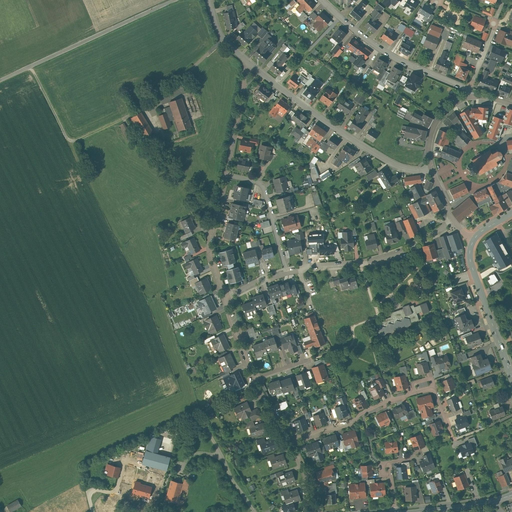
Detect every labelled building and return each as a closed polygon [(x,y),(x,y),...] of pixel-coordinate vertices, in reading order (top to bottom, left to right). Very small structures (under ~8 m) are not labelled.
[(309,0),(308,0),(303,6),(304,8),(308,12),(315,5),(309,0)] [(362,0),(361,0),(356,7),(359,10),(362,6),(364,7),(367,4),(362,0)] [(395,9),(401,2),(398,0),(394,5),(392,7),(395,9)] [(417,3),(411,0),(405,0),(402,7),(412,12),(417,3)] [(384,8),(377,3),(373,8),(374,9),(380,13),(384,8)] [(432,10),(423,4),(418,13),(424,16),(422,19),(426,21),(430,13),(432,10)] [(356,7),(355,7),(350,14),(358,20),(363,14),(359,10),(356,7)] [(491,8),(490,12),(482,9),(481,12),(492,16),(495,9),(491,8)] [(378,18),(381,15),(380,13),(374,9),(370,14),(372,16),(374,14),(377,17),(377,18),(378,18)] [(232,11),(223,13),(225,21),(234,19),(232,11)] [(318,16),(313,12),(309,16),(313,21),(315,19),(315,18),(318,16)] [(329,19),(321,12),(318,16),(315,19),(323,25),(324,26),(329,19)] [(484,21),(475,17),(471,26),(481,30),(484,21)] [(234,19),(225,21),(227,29),(236,27),(234,19)] [(374,22),(370,19),(365,26),(373,33),(379,26),(374,22)] [(323,25),(317,20),(312,26),(318,31),(323,25)] [(406,27),(400,23),(397,29),(403,32),(406,27)] [(441,29),(431,25),(427,32),(427,34),(438,38),(441,29)] [(250,26),(243,33),(250,39),(252,37),(252,38),(256,34),(255,33),(256,32),(250,26)] [(414,32),(406,27),(403,32),(411,37),(414,32)] [(267,32),(262,28),(257,34),(262,38),(266,33),(267,32)] [(339,28),(331,37),(338,43),(346,33),(339,28)] [(386,30),(380,38),(390,45),(396,36),(386,30)] [(511,35),(507,33),(500,31),(498,34),(495,40),(505,44),(506,41),(510,43),(511,39),(511,35)] [(242,32),(236,38),(245,47),(251,40),(250,39),(243,33),(242,32)] [(270,37),(266,33),(262,38),(260,40),(263,42),(266,38),(268,39),(270,37)] [(438,38),(427,34),(422,45),(434,50),(439,39),(438,38)] [(471,38),(466,36),(462,46),(467,48),(471,38)] [(263,42),(260,46),(259,48),(263,51),(265,49),(267,48),(269,51),(270,50),(271,51),(274,47),(273,46),(275,45),(274,45),(275,44),(274,42),(272,41),(270,42),(268,39),(266,38),(263,42)] [(481,42),(471,38),(467,48),(477,52),(481,42)] [(355,40),(355,41),(352,39),(346,47),(354,53),(354,52),(359,45),(360,45),(357,43),(357,42),(355,40)] [(446,41),(443,50),(448,52),(452,43),(446,41)] [(412,47),(402,42),(398,50),(402,52),(402,53),(407,56),(412,47)] [(341,47),(337,44),(332,50),(335,53),(336,53),(339,49),(341,47)] [(364,49),(359,45),(354,52),(358,54),(365,60),(370,53),(364,49)] [(259,48),(253,54),(262,62),(268,55),(263,51),(259,48)] [(505,52),(494,48),(492,53),(490,53),(489,56),(501,61),(505,52)] [(448,52),(443,50),(439,60),(444,62),(448,52)] [(283,53),(276,62),(280,65),(287,57),(283,53)] [(465,56),(457,53),(455,59),(462,62),(465,56)] [(365,60),(358,54),(355,58),(351,56),(348,60),(359,68),(360,65),(365,60)] [(387,63),(378,58),(372,69),(379,72),(381,73),(383,69),(387,63)] [(462,62),(455,59),(454,62),(456,62),(455,65),(459,66),(464,68),(466,64),(462,62)] [(496,61),(490,59),(487,68),(492,70),(496,61)] [(444,62),(439,60),(438,62),(436,62),(434,67),(445,72),(449,64),(444,62)] [(508,70),(511,63),(507,61),(503,68),(508,70)] [(276,62),(275,62),(274,64),(270,68),(278,75),(284,68),(280,65),(276,62)] [(359,68),(355,73),(358,76),(364,68),(360,65),(359,68)] [(464,68),(459,66),(458,68),(457,68),(456,71),(457,72),(455,76),(464,80),(468,70),(464,68)] [(401,71),(393,67),(387,79),(394,83),(395,80),(401,71)] [(381,73),(379,72),(376,77),(381,79),(386,71),(383,69),(381,73)] [(484,70),(478,85),(488,89),(491,81),(490,80),(486,79),(489,72),(484,70)] [(381,79),(379,82),(381,84),(385,86),(387,83),(384,81),(389,73),(386,71),(381,79)] [(406,83),(405,85),(406,85),(407,86),(407,87),(412,89),(414,90),(416,87),(417,87),(420,82),(419,82),(421,78),(416,76),(411,74),(409,79),(408,78),(405,83),(406,83)] [(297,79),(292,75),(287,82),(295,88),(300,81),(297,79)] [(405,83),(408,78),(402,75),(398,83),(405,87),(406,85),(405,85),(406,83),(405,83)] [(511,84),(511,79),(504,76),(502,79),(499,85),(502,86),(503,83),(505,84),(506,82),(511,85),(511,84)] [(491,81),(488,89),(494,91),(497,83),(493,81),(494,80),(491,78),(490,80),(491,81)] [(252,86),(256,89),(261,83),(256,80),(252,86)] [(164,82),(151,87),(153,93),(166,88),(164,82)] [(305,92),(303,91),(301,94),(306,98),(307,96),(311,99),(320,86),(317,83),(317,84),(313,82),(307,88),(305,92)] [(271,93),(261,85),(255,94),(260,98),(264,101),(271,93)] [(502,86),(499,85),(496,93),(506,97),(509,89),(502,86)] [(323,95),(322,95),(319,100),(328,106),(331,101),(331,100),(333,97),(334,98),(337,94),(328,88),(323,95)] [(271,93),(264,101),(263,103),(266,105),(273,95),(271,93)] [(365,96),(360,94),(356,100),(360,103),(365,96)] [(181,98),(169,102),(170,106),(172,112),(174,119),(175,121),(188,117),(181,98)] [(289,106),(280,99),(275,107),(280,110),(284,113),(289,106)] [(352,106),(342,99),(336,107),(341,110),(340,111),(341,112),(341,110),(346,114),(352,106)] [(280,110),(275,107),(271,113),(275,116),(280,110)] [(469,108),(459,114),(474,139),(484,133),(484,132),(485,132),(482,127),(483,123),(487,124),(488,108),(478,107),(478,108),(477,108),(470,108),(469,108)] [(494,116),(492,120),(493,121),(492,123),(491,123),(491,125),(491,126),(491,128),(490,128),(489,130),(490,130),(489,133),(488,133),(486,137),(496,140),(502,122),(511,125),(511,124),(511,109),(507,108),(503,120),(494,116)] [(405,112),(399,109),(396,115),(402,118),(405,112)] [(366,115),(359,110),(354,119),(361,123),(366,115)] [(301,115),(296,111),(291,118),(303,127),(307,121),(305,119),(305,118),(305,117),(302,114),(301,115)] [(422,116),(413,112),(410,119),(419,123),(422,116)] [(141,113),(129,121),(140,140),(145,137),(136,124),(145,119),(141,113)] [(166,113),(158,116),(163,129),(171,126),(169,121),(167,114),(166,113)] [(431,118),(423,114),(422,116),(419,123),(427,127),(428,127),(432,119),(431,119),(431,118)] [(188,117),(175,121),(178,131),(191,126),(188,117)] [(450,117),(444,123),(450,128),(454,123),(451,120),(450,117)] [(457,117),(451,120),(454,123),(455,125),(460,122),(457,117)] [(354,119),(354,118),(349,126),(358,132),(363,124),(361,123),(354,119)] [(145,119),(136,124),(145,137),(153,132),(145,119)] [(465,131),(460,122),(455,125),(456,125),(459,128),(456,131),(457,133),(460,129),(464,134),(466,132),(465,131)] [(123,123),(119,125),(126,137),(130,135),(123,123)] [(309,132),(308,133),(317,140),(319,141),(325,132),(314,124),(309,132)] [(405,130),(404,136),(411,137),(411,139),(416,140),(416,138),(424,140),(426,131),(406,126),(405,130)] [(377,135),(369,129),(364,137),(372,142),(377,135)] [(449,134),(439,129),(435,142),(444,146),(448,148),(449,146),(447,145),(450,138),(447,137),(449,134)] [(464,134),(460,129),(457,133),(452,137),(455,141),(457,143),(459,145),(462,148),(467,143),(469,141),(470,140),(464,134)] [(317,140),(308,133),(309,132),(306,130),(303,133),(300,138),(304,140),(301,143),(309,149),(311,146),(312,147),(315,143),(317,140)] [(130,135),(126,137),(131,145),(135,143),(130,135)] [(339,141),(331,136),(326,143),(329,145),(334,149),(339,141)] [(250,141),(241,140),(239,149),(244,150),(244,151),(249,152),(250,146),(252,147),(253,144),(253,142),(250,141)] [(326,143),(324,141),(320,146),(319,148),(325,151),(329,145),(326,143)] [(320,146),(315,143),(312,147),(311,146),(309,149),(316,153),(319,148),(320,146)] [(270,147),(261,145),(258,158),(263,159),(263,158),(268,159),(268,158),(269,154),(270,147)] [(354,151),(345,145),(340,153),(345,156),(347,157),(349,159),(354,151)] [(440,156),(447,159),(453,149),(448,148),(444,146),(442,151),(440,156)] [(459,152),(453,149),(447,159),(455,162),(459,152)] [(484,153),(481,155),(480,154),(479,154),(478,153),(475,155),(476,156),(475,156),(476,157),(472,159),(471,159),(471,160),(472,160),(473,163),(472,163),(472,164),(471,164),(470,164),(469,164),(469,165),(469,166),(468,166),(467,165),(467,166),(467,167),(466,168),(466,169),(468,168),(470,172),(469,173),(469,174),(470,173),(471,175),(472,174),(472,173),(476,171),(477,172),(478,171),(479,173),(479,174),(480,173),(484,171),(485,174),(499,167),(498,166),(502,163),(499,158),(500,158),(501,158),(500,157),(501,155),(502,155),(502,154),(501,154),(500,152),(500,151),(499,151),(497,151),(497,150),(496,150),(496,151),(494,152),(493,151),(493,152),(493,153),(491,154),(490,151),(490,149),(489,149),(489,150),(485,153),(484,151),(483,152),(484,153)] [(321,150),(315,160),(319,163),(325,153),(321,150)] [(345,156),(340,153),(335,161),(340,164),(341,161),(345,156)] [(359,157),(348,164),(350,168),(355,165),(361,161),(359,157)] [(244,159),(239,158),(239,160),(237,168),(247,171),(248,166),(249,162),(244,161),(244,159)] [(361,161),(355,165),(361,175),(371,169),(365,159),(361,161)] [(319,177),(315,167),(310,168),(314,179),(316,179),(319,177)] [(314,179),(310,168),(308,169),(313,181),(316,180),(316,179),(314,179)] [(391,178),(385,168),(377,173),(383,183),(391,178)] [(331,175),(328,170),(322,174),(326,179),(331,175)] [(374,170),(365,176),(368,180),(371,179),(370,177),(376,174),(374,170)] [(511,174),(506,172),(499,181),(494,184),(500,195),(502,195),(508,206),(511,204),(511,194),(511,193),(511,191),(511,174)] [(397,181),(394,176),(391,178),(383,183),(386,187),(397,181)] [(419,176),(405,178),(405,184),(420,183),(419,176)] [(285,177),(274,180),(277,192),(286,190),(288,189),(288,187),(285,177)] [(432,183),(427,180),(424,187),(429,191),(432,183)] [(464,183),(451,189),(455,198),(460,196),(468,192),(464,183)] [(418,184),(410,188),(415,198),(423,194),(418,184)] [(500,195),(494,184),(485,188),(491,200),(487,202),(488,207),(492,214),(496,213),(497,213),(508,206),(502,195),(500,195)] [(248,188),(236,186),(233,198),(234,198),(239,199),(245,200),(248,188)] [(485,188),(473,194),(478,206),(487,202),(491,200),(485,188)] [(435,190),(425,195),(429,202),(434,212),(443,207),(435,190)] [(316,192),(311,193),(314,206),(321,204),(316,192)] [(425,195),(421,197),(421,199),(409,206),(415,219),(430,212),(426,203),(429,202),(425,195)] [(289,196),(276,200),(280,213),(292,210),(289,196)] [(476,207),(469,197),(451,212),(459,222),(476,207)] [(242,205),(231,203),(230,210),(244,213),(245,207),(245,206),(242,205)] [(244,213),(230,210),(228,216),(228,217),(233,218),(242,220),(244,213)] [(287,218),(282,220),(285,231),(300,227),(297,216),(291,217),(290,216),(288,217),(287,218)] [(190,217),(180,222),(186,233),(195,228),(190,217)] [(411,217),(403,220),(410,237),(418,234),(411,217)] [(268,220),(260,223),(261,229),(270,226),(268,220)] [(321,220),(313,221),(314,231),(322,230),(321,220)] [(406,229),(402,220),(395,222),(396,226),(400,225),(402,230),(406,229)] [(228,223),(227,223),(226,227),(227,227),(226,230),(237,233),(237,230),(236,229),(237,225),(234,224),(228,223)] [(393,224),(384,226),(386,235),(385,235),(388,243),(398,241),(396,232),(395,233),(393,224)] [(237,233),(226,230),(225,233),(224,233),(223,237),(224,237),(230,239),(233,240),(234,236),(236,236),(237,233)] [(314,231),(314,237),(308,237),(309,249),(316,249),(317,249),(316,242),(323,242),(322,230),(314,231)] [(302,231),(295,232),(296,235),(295,235),(295,240),(299,239),(303,238),(302,231)] [(350,231),(342,232),(342,238),(340,238),(341,248),(344,248),(344,251),(350,250),(350,247),(353,247),(352,237),(351,237),(351,235),(351,231),(350,231)] [(457,233),(446,236),(452,251),(462,248),(457,233)] [(511,261),(497,233),(482,241),(498,270),(511,262),(511,261)] [(377,247),(374,234),(370,235),(370,234),(368,235),(367,236),(368,240),(365,241),(367,249),(377,247)] [(446,236),(446,235),(439,237),(443,248),(442,248),(441,248),(444,257),(445,259),(453,257),(452,251),(446,236)] [(193,238),(181,244),(183,248),(187,246),(191,254),(199,250),(193,238)] [(295,240),(287,241),(289,254),(302,252),(299,239),(295,240)] [(323,245),(320,245),(320,249),(320,254),(324,254),(325,254),(329,254),(333,253),(333,251),(333,244),(332,244),(323,245)] [(433,244),(423,247),(425,256),(426,255),(428,259),(436,257),(435,250),(433,244)] [(271,247),(261,250),(263,259),(273,256),(271,247)] [(441,248),(435,250),(436,257),(437,259),(444,257),(441,248)] [(233,249),(218,253),(220,260),(222,260),(223,266),(232,263),(235,262),(233,256),(235,256),(233,249)] [(255,249),(243,253),(246,264),(254,262),(256,266),(259,265),(255,249)] [(197,258),(184,264),(186,268),(191,266),(195,274),(203,271),(197,258)] [(229,269),(226,270),(228,276),(226,276),(228,284),(243,280),(241,272),(239,273),(238,267),(233,268),(229,269)] [(491,285),(499,280),(494,272),(489,275),(491,278),(488,279),(491,285)] [(350,289),(359,287),(356,276),(348,278),(347,275),(333,279),(335,285),(341,283),(342,289),(350,287),(350,289)] [(195,278),(189,280),(191,285),(195,283),(199,281),(197,277),(195,278)] [(199,281),(195,283),(200,294),(211,289),(206,278),(199,281)] [(291,286),(289,286),(287,282),(278,285),(281,295),(282,296),(291,293),(289,289),(292,288),(291,286)] [(278,285),(278,284),(267,288),(270,299),(281,295),(278,285)] [(460,286),(457,287),(457,286),(449,289),(453,301),(463,298),(461,294),(463,293),(460,286)] [(263,294),(252,298),(253,301),(255,309),(266,305),(263,294)] [(204,299),(197,302),(200,307),(202,306),(204,312),(209,311),(216,308),(210,296),(204,299)] [(253,301),(242,305),(244,310),(243,310),(245,316),(257,313),(255,309),(253,301)] [(391,332),(395,329),(400,330),(403,326),(407,327),(410,323),(415,321),(415,322),(419,320),(417,316),(416,313),(422,311),(423,314),(429,311),(426,303),(414,307),(413,305),(409,306),(409,305),(402,307),(403,308),(398,310),(389,313),(391,317),(375,323),(377,328),(378,329),(377,330),(379,334),(384,335),(387,331),(391,332)] [(464,307),(457,310),(459,316),(464,314),(463,311),(465,310),(464,307)] [(469,319),(466,318),(464,314),(459,316),(454,318),(459,330),(460,329),(462,330),(463,331),(474,327),(471,319),(469,319)] [(209,318),(202,321),(203,323),(205,327),(207,326),(210,333),(221,328),(215,315),(209,318)] [(314,315),(304,319),(308,331),(306,332),(307,335),(309,334),(314,345),(314,347),(325,343),(314,315)] [(203,318),(200,320),(202,324),(203,323),(202,321),(209,318),(208,316),(203,318)] [(470,335),(465,337),(469,348),(481,343),(477,333),(470,335)] [(215,338),(210,340),(213,347),(217,346),(219,351),(228,347),(222,334),(215,338)] [(292,334),(287,335),(287,336),(281,338),(280,338),(281,341),(284,349),(290,347),(295,345),(296,345),(292,334)] [(273,338),(263,341),(263,342),(266,352),(277,348),(275,343),(274,338),(273,338)] [(311,339),(303,343),(305,348),(314,345),(311,339)] [(263,342),(252,346),(256,357),(267,354),(266,352),(263,342)] [(227,354),(218,358),(224,371),(230,368),(234,366),(229,353),(227,354)] [(480,354),(471,357),(473,364),(474,364),(475,368),(474,368),(474,369),(484,365),(482,360),(480,354)] [(437,359),(436,359),(437,361),(440,368),(444,367),(446,368),(448,367),(450,365),(446,356),(437,359)] [(474,368),(473,369),(476,374),(491,369),(489,365),(490,364),(489,361),(488,361),(487,359),(482,360),(484,365),(474,369),(474,368)] [(426,362),(416,364),(419,374),(428,372),(426,362)] [(323,364),(312,368),(316,381),(323,379),(323,380),(328,379),(323,364)] [(243,385),(237,372),(230,376),(223,379),(227,386),(233,384),(235,388),(243,385)] [(306,372),(296,376),(300,389),(310,385),(308,379),(306,372)] [(402,376),(394,378),(397,389),(407,386),(404,377),(404,376),(402,376)] [(491,376),(480,381),(483,388),(483,389),(494,385),(491,376)] [(290,378),(279,381),(282,391),(283,392),(293,389),(294,389),(293,385),(290,378)] [(450,378),(442,381),(443,384),(442,385),(443,387),(445,391),(454,387),(452,382),(452,381),(451,378),(450,378)] [(279,380),(268,384),(271,395),(275,393),(282,391),(279,381),(279,380)] [(379,384),(369,389),(374,399),(384,394),(380,386),(379,384)] [(249,393),(237,397),(238,402),(251,398),(249,393)] [(430,395),(416,399),(419,408),(421,408),(422,413),(423,413),(424,416),(427,415),(431,414),(430,410),(429,411),(428,409),(429,407),(432,406),(432,407),(433,406),(430,395)] [(362,396),(356,399),(357,402),(355,403),(358,409),(366,405),(365,403),(365,402),(362,396)] [(455,397),(447,400),(451,411),(452,411),(459,408),(455,397)] [(286,401),(279,403),(281,410),(288,407),(286,401)] [(246,402),(234,408),(238,416),(242,414),(244,417),(250,414),(252,420),(260,416),(257,409),(251,412),(246,402)] [(401,406),(392,410),(396,418),(399,417),(402,416),(402,415),(405,414),(407,413),(407,412),(403,404),(400,406),(401,406)] [(344,405),(334,408),(338,418),(347,415),(344,405)] [(502,406),(489,411),(492,420),(505,415),(502,406)] [(459,408),(452,411),(454,415),(461,413),(462,412),(461,407),(459,408)] [(413,409),(407,412),(407,413),(405,414),(408,420),(416,416),(413,409)] [(323,412),(314,416),(315,420),(314,420),(316,426),(326,423),(324,417),(323,412)] [(385,412),(376,417),(380,425),(383,424),(387,425),(389,421),(385,412)] [(463,417),(455,420),(456,424),(455,426),(456,427),(457,428),(458,427),(458,429),(468,425),(465,416),(463,417)] [(304,419),(295,421),(297,425),(296,426),(298,432),(307,428),(304,419)] [(254,426),(252,420),(246,423),(248,428),(250,428),(253,436),(265,432),(262,423),(254,426)] [(433,423),(430,424),(434,435),(442,432),(441,429),(442,428),(441,425),(440,425),(438,421),(433,423)] [(354,430),(342,434),(344,440),(345,445),(346,445),(351,443),(352,447),(358,445),(356,441),(357,441),(354,430)] [(335,435),(329,438),(328,437),(323,439),(327,449),(333,446),(333,447),(338,445),(337,442),(335,435)] [(420,435),(410,438),(414,448),(417,447),(417,448),(420,447),(424,446),(420,435)] [(161,439),(149,436),(145,450),(157,453),(161,439)] [(474,437),(468,439),(469,443),(470,443),(472,447),(477,445),(474,437)] [(272,439),(264,442),(263,438),(257,440),(258,444),(260,444),(263,452),(275,448),(272,439)] [(393,442),(385,443),(386,451),(388,452),(397,451),(396,446),(396,441),(393,442)] [(317,442),(305,446),(309,457),(320,453),(318,447),(317,442)] [(467,444),(466,444),(462,445),(462,446),(459,447),(462,456),(473,452),(472,447),(470,443),(469,443),(467,444)] [(170,457),(145,451),(141,464),(166,470),(170,457)] [(282,455),(274,458),(272,454),(267,456),(268,460),(270,459),(273,468),(285,464),(282,455)] [(434,468),(428,454),(423,456),(424,460),(420,462),(424,472),(434,468)] [(511,458),(507,460),(501,463),(505,472),(511,469),(511,458)] [(119,468),(110,465),(110,467),(107,466),(106,469),(109,470),(108,474),(111,475),(117,477),(119,468)] [(371,465),(361,466),(361,467),(361,472),(362,472),(362,476),(367,476),(372,475),(371,465)] [(401,467),(395,468),(397,479),(407,477),(405,466),(401,467)] [(325,470),(316,473),(320,483),(321,483),(327,481),(333,479),(332,476),(333,475),(331,468),(325,470)] [(468,468),(462,470),(463,473),(464,473),(466,478),(472,476),(468,468)] [(291,472),(283,475),(282,471),(275,473),(276,477),(279,477),(282,485),(294,481),(291,472)] [(463,473),(453,478),(458,490),(469,485),(466,478),(464,473),(463,473)] [(508,488),(503,474),(497,477),(502,490),(508,488)] [(436,480),(429,482),(431,488),(431,490),(432,492),(433,493),(442,489),(438,480),(438,479),(436,480)] [(171,480),(166,499),(185,505),(190,485),(171,480)] [(143,485),(139,484),(140,483),(135,482),(132,494),(140,496),(143,485)] [(364,483),(349,484),(351,498),(365,497),(364,483)] [(374,484),(370,484),(370,486),(371,496),(372,496),(371,495),(378,495),(379,496),(381,496),(382,495),(384,495),(383,483),(374,484)] [(152,487),(143,485),(140,496),(149,498),(152,487)] [(412,487),(405,487),(406,500),(416,499),(415,492),(416,491),(415,490),(415,489),(415,486),(412,487)] [(288,493),(284,494),(287,503),(292,502),(300,499),(297,490),(288,493)] [(327,495),(326,495),(327,503),(335,503),(335,494),(332,494),(327,495)] [(19,499),(8,506),(11,511),(23,505),(19,499)] [(290,511),(295,510),(292,502),(287,503),(282,505),(284,511),(290,511)]
